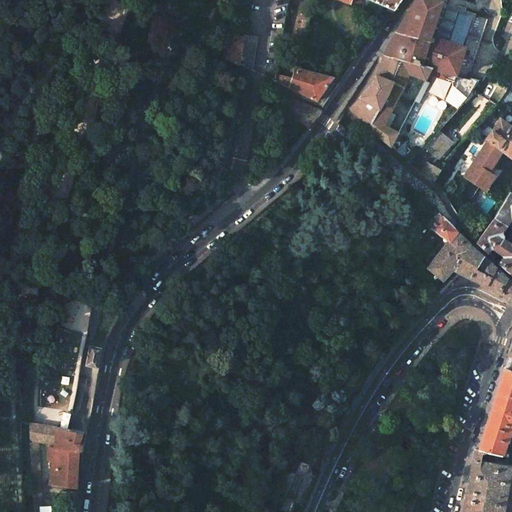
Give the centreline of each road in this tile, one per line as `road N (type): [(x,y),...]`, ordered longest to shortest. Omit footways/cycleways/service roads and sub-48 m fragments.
road 1 (residential): [(408,0),(285,170),(162,278),(128,330),(106,410),(93,511)]
road 2 (residential): [(315,511),(363,410),(420,330),(463,296),(507,312)]
road 3 (residential): [(507,312),(449,511)]
